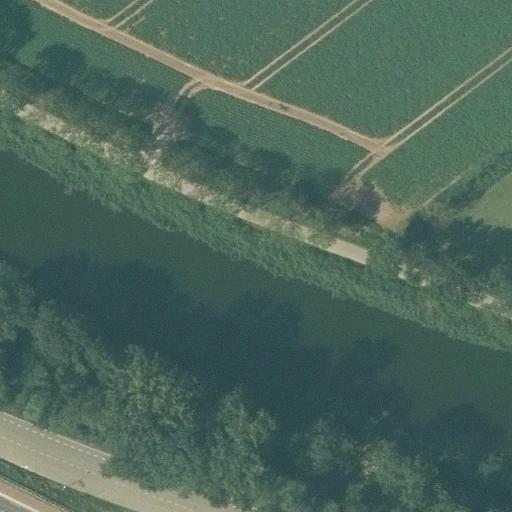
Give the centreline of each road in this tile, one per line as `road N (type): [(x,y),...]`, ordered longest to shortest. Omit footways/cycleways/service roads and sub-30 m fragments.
road 1 (unclassified): [(0,97),(176,184),(511,310)]
road 2 (tertiary): [(0,427),(221,511)]
